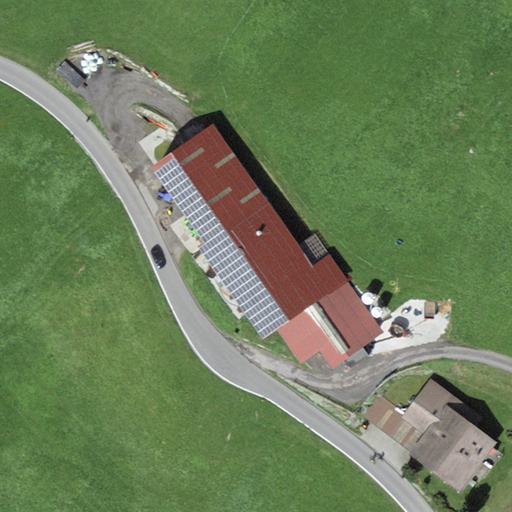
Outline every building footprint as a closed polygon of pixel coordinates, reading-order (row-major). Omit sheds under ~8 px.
[(205,244),(200,247),(263,340),(277,330),(349,282),(330,255),(313,267),(298,246),(215,123),(151,165),(205,244)] [(298,246),(313,267),(330,255),(316,234),(298,246)] [(372,317),(349,282),(277,330),(301,365),(320,351),(332,369),(384,334),(372,317)] [(388,436),(411,452),(408,456),(460,493),(496,442),(474,426),(482,416),(430,378),(405,413),(388,436)] [(364,419),(388,436),(405,413),(381,396),(364,419)]
